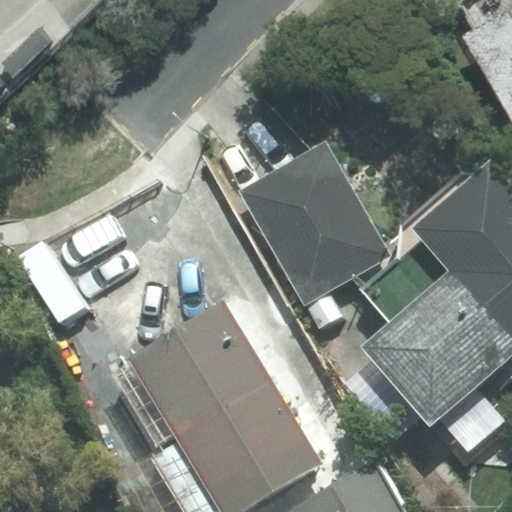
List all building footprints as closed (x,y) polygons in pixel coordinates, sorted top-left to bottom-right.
[(511,0),(507,0),(471,21),(511,92),(511,0)] [(0,74),(0,99),(17,84),(4,70),(0,74)] [(335,144),(246,194),(308,305),(397,255),(335,144)] [(511,186),(497,170),(366,292),(399,327),(369,354),(471,463),(510,426),(485,400),(511,374),(511,186)] [(183,439),(225,511),(257,511),(333,468),(238,303),(109,378),(154,456),(183,439)] [(414,511),(383,462),(303,511),(414,511)]
